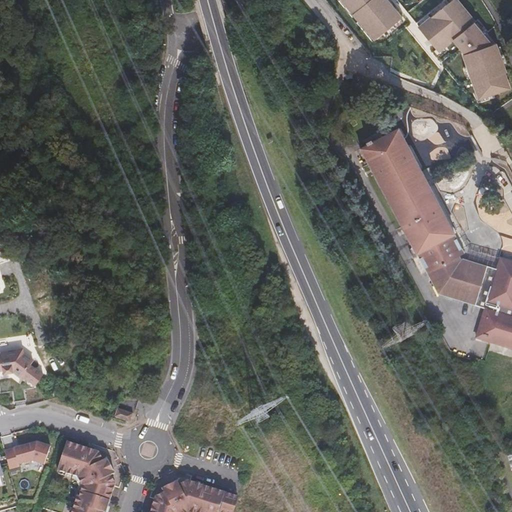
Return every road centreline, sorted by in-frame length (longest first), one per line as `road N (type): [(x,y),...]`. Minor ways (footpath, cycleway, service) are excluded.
road 1 (primary): [(409,509),(283,231),(207,0)]
road 2 (residential): [(176,57),(164,127),(178,345),(176,379),(155,434)]
road 3 (residential): [(133,444),(48,418),(0,422)]
